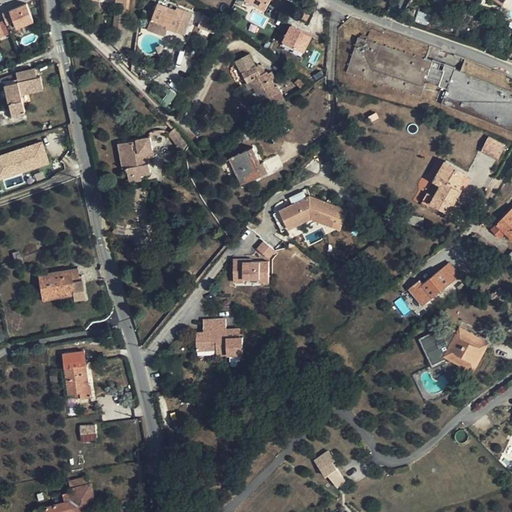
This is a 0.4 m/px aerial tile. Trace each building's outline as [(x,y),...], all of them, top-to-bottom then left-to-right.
[(247,0),(266,10),(271,0),(247,0)] [(34,19),(27,3),(3,13),(8,25),(15,22),(17,26),(34,19)] [(168,25),(167,28),(186,35),(194,13),(178,7),(177,9),(159,3),(153,20),(168,25)] [(126,13),(123,12),(116,12),(115,28),(124,28),(126,13)] [(204,14),(200,25),(200,26),(201,27),(215,33),(219,21),(204,14)] [(164,35),(168,25),(153,20),(150,29),(164,35)] [(303,52),(312,36),(292,25),(283,41),(303,52)] [(511,90),(455,68),(433,61),(359,36),(347,72),(421,96),(426,81),(448,88),(442,104),(511,130),(511,90)] [(262,74),(257,66),(250,53),(236,60),(249,83),(252,81),(262,101),(265,99),(271,111),(286,101),(281,91),(278,85),(276,86),(274,83),(278,82),(272,71),(268,73),(267,71),(262,74)] [(262,74),(267,71),(262,63),(257,66),(262,74)] [(6,84),(13,115),(26,111),(22,93),(44,89),(41,76),(38,77),(36,68),(17,72),(19,81),(6,84)] [(296,81),(302,87),(308,84),(301,78),(296,81)] [(156,122),(163,129),(168,124),(161,117),(156,122)] [(177,143),(178,142),(183,137),(175,129),(169,135),(177,143)] [(129,167),(131,175),(142,173),(151,172),(149,158),(148,151),(154,150),(152,136),(138,139),(138,140),(125,142),(129,167)] [(183,137),(178,142),(183,147),(188,142),(183,137)] [(491,138),(487,146),(502,153),(505,145),(491,138)] [(0,155),(0,180),(50,164),(42,141),(0,155)] [(129,167),(125,142),(119,143),(124,168),(129,167)] [(230,157),(231,158),(236,171),(242,184),(270,172),(265,161),(262,162),(255,146),(230,157)] [(236,171),(231,158),(223,162),(228,175),(236,171)] [(446,160),(435,180),(442,184),(435,196),(428,192),(424,198),(432,203),(449,213),(462,190),(459,189),(469,173),(446,160)] [(297,191),(301,200),(311,195),(307,187),(297,191)] [(348,209),(311,195),(301,200),(281,210),(274,214),(283,232),(289,229),(312,218),(341,229),(348,209)] [(511,208),(497,224),(506,233),(511,238),(511,208)] [(405,222),(407,214),(393,212),(392,219),(405,222)] [(412,215),(410,223),(418,224),(420,217),(412,215)] [(506,233),(497,224),(491,229),(501,239),(506,233)] [(270,259),(276,251),(264,242),(258,249),(270,259)] [(325,248),(319,257),(331,266),(336,257),(325,248)] [(270,283),(271,263),(254,262),(247,262),(247,259),(236,259),(235,281),(246,282),(246,278),(261,279),(261,283),(270,283)] [(447,264),(423,284),(434,297),(458,278),(447,264)] [(40,274),(43,296),(60,293),(63,292),(64,296),(75,294),(76,300),(86,298),(84,281),(73,282),(73,278),(80,277),(78,268),(40,274)] [(498,288),(490,296),(496,302),(504,294),(498,288)] [(244,353),(244,337),(228,338),(227,318),(204,320),(204,332),(197,332),(197,350),(217,349),(218,355),(244,353)] [(446,356),(458,333),(447,327),(422,340),(433,365),(446,359),(447,356),(446,356)] [(474,344),(478,338),(468,332),(468,333),(460,329),(458,333),(446,356),(447,356),(473,370),(484,350),(474,344)] [(474,344),(484,350),(488,343),(478,338),(474,344)] [(69,394),(77,393),(82,392),(82,396),(82,398),(93,396),(92,386),(90,386),(85,350),(64,353),(69,394)] [(97,424),(81,425),(82,442),(98,440),(97,424)] [(329,451),(315,460),(327,476),(329,474),(338,487),(346,481),(333,461),(335,459),(329,451)] [(90,484),(89,476),(70,481),(71,489),(70,489),(71,492),(64,494),(66,501),(35,509),(35,511),(78,511),(97,507),(91,484),(90,484)]
